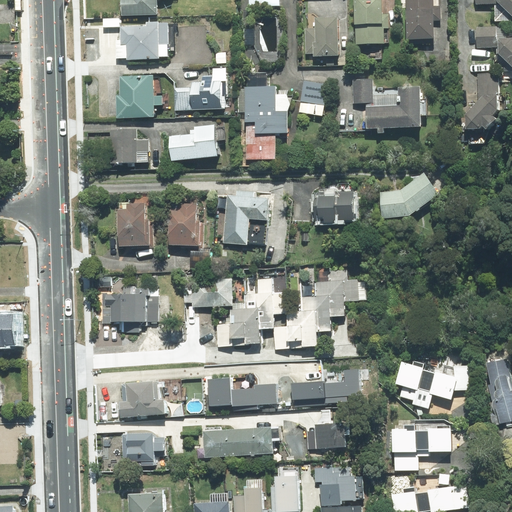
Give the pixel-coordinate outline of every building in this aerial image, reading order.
[(172,1),(171,0),(123,0),(124,17),(131,17),(161,17),(161,1),(172,1)] [(358,0),(358,45),(391,45),(391,15),(385,15),(385,0),(358,0)] [(442,7),(436,7),(435,0),(408,0),(410,41),(437,39),(436,20),(442,20),(442,7)] [(496,22),(511,22),(511,20),(511,0),(476,0),(476,5),(497,6),(496,22)] [(341,58),(342,18),(319,17),(318,29),(308,29),(308,54),(317,54),(317,57),(341,58)] [(171,59),(171,23),(149,23),(149,27),(123,28),(123,41),(119,41),(119,60),(171,59)] [(511,29),(478,29),(478,48),(502,49),(502,62),(505,62),(505,79),(511,79),(511,29)] [(230,52),(218,52),(218,66),(229,66),(230,52)] [(248,122),(260,122),(259,130),(249,129),(247,160),(279,161),(280,135),(292,136),(294,91),(278,90),(278,86),(270,86),(270,72),(249,71),(249,89),(239,89),(238,114),(248,114),(248,122)] [(502,74),(480,74),(480,103),(464,124),(483,139),(495,124),(502,124),(502,74)] [(158,118),(156,76),(123,77),(123,96),(119,96),(119,119),(158,118)] [(228,81),(216,81),(216,76),(203,76),(203,84),(195,84),(195,88),(176,88),(177,113),(228,113),(228,81)] [(426,86),(402,86),(402,106),(376,106),(376,79),(355,78),(354,104),(368,104),(367,129),(382,129),(382,134),(387,134),(387,127),(427,128),(427,116),(431,116),(431,104),(425,104),(426,86)] [(330,84),(305,81),(302,113),(327,115),(330,84)] [(173,136),(174,149),(174,161),(222,158),(221,141),(220,125),(199,127),(199,129),(192,130),(193,135),(173,136)] [(140,132),(112,133),(114,164),(141,163),(141,154),(155,154),(155,139),(141,139),(140,132)] [(402,192),(383,192),(383,219),(416,219),(416,215),(444,195),(429,173),(402,192)] [(257,192),(238,191),(238,196),(229,196),(228,199),(218,198),(218,207),(228,207),(226,245),(252,246),(253,221),(272,222),(273,199),(257,199),(257,192)] [(357,192),(314,193),(315,222),(357,221),(357,192)] [(152,202),(121,202),(122,248),(156,247),(156,218),(152,218),(152,202)] [(203,205),(181,204),(181,212),(175,212),(173,246),(206,247),(207,222),(202,222),(203,205)] [(256,278),(258,298),(250,299),(251,309),(233,311),(236,339),(252,337),(253,344),(263,343),(262,330),(276,328),(279,351),(324,346),(323,331),(336,330),(334,317),(349,315),(348,302),(372,299),(370,279),(358,280),(357,266),(329,269),(330,281),(314,283),(316,295),(293,297),(293,291),(280,293),(278,276),(256,278)] [(223,288),(192,288),(192,308),(234,308),(234,280),(223,280),(223,288)] [(103,324),(114,324),(123,325),(123,322),(139,323),(150,323),(159,324),(169,324),(170,296),(160,296),(161,288),(152,288),(114,286),(113,294),(109,294),(104,294),(103,324)] [(231,325),(218,325),(218,348),(230,348),(231,325)] [(511,357),(491,362),(494,385),(492,385),(498,425),(511,422),(511,357)] [(436,396),(454,401),(458,393),(478,392),(477,368),(463,368),(431,358),(428,368),(407,362),(401,384),(407,385),(403,398),(415,401),(414,404),(432,409),(436,396)] [(349,382),(335,382),(335,404),(352,404),(352,395),(365,395),(365,370),(349,370),(349,382)] [(0,406),(8,407),(7,389),(2,389),(2,374),(0,373),(0,406)] [(238,378),(212,379),(213,407),(282,405),(282,388),(238,390),(238,378)] [(162,381),(125,382),(126,401),(123,401),(123,416),(171,415),(171,397),(163,397),(162,381)] [(330,383),(293,384),(293,402),(331,401),(330,383)] [(457,429),(414,426),(412,426),(412,420),(392,419),(391,442),(400,442),(398,474),(421,475),(423,456),(433,457),(433,452),(455,454),(457,429)] [(351,422),(314,424),(316,450),(352,448),(351,422)] [(279,429),(199,431),(198,446),(205,445),(206,457),(246,456),(246,462),(257,461),(257,454),(280,453),(279,429)] [(160,433),(129,432),(129,463),(160,464),(161,452),(167,452),(167,439),(160,439),(160,433)] [(324,509),(348,508),(348,501),(362,501),(361,475),(345,475),(345,468),(319,469),(320,482),(324,482),(324,509)] [(251,497),(239,497),(238,511),(302,511),(303,473),(278,473),(277,510),(267,510),(267,486),(252,486),(251,497)] [(471,486),(396,495),(397,511),(450,511),(474,509),(471,486)] [(168,511),(168,494),(133,494),(133,511),(168,511)] [(235,511),(236,502),(198,502),(198,511),(235,511)]
